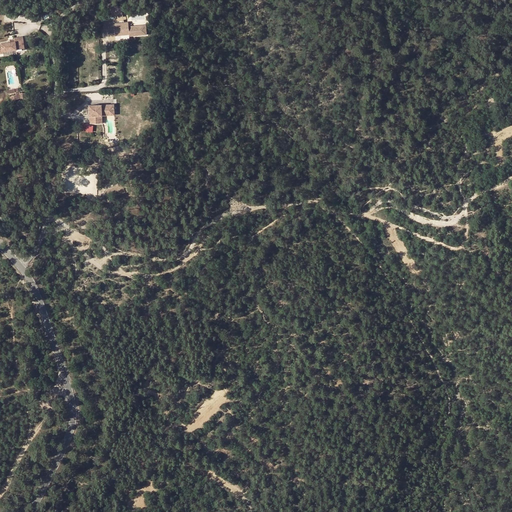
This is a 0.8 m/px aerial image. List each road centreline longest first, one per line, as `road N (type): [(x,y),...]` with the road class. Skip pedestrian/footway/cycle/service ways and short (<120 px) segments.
road 1 (track): [(46,225),(67,224),(160,258),(186,254),(208,223),(248,206),(320,201),(346,214),(383,199),(441,224),(453,221),(472,195),(511,181)]
road 2 (residential): [(21,263),(53,207),(43,171),(44,115),(54,86),(48,30),(77,0)]
road 3 (tertiary): [(30,511),(70,435),(74,406),(21,263)]
road 4 (unknown): [(0,497),(48,400),(68,379)]
